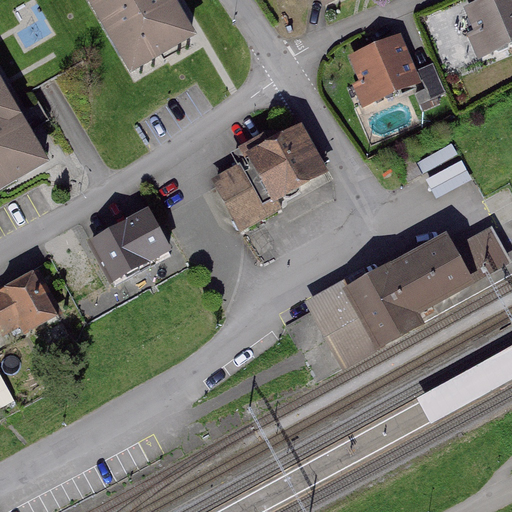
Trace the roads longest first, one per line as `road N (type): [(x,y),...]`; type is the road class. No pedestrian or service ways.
road 1 (residential): [(0,488),(166,398),(368,211)]
road 2 (residential): [(0,253),(133,177),(283,69)]
road 3 (residential): [(283,69),(368,211)]
road 4 (residential): [(418,0),(322,42),(283,69)]
